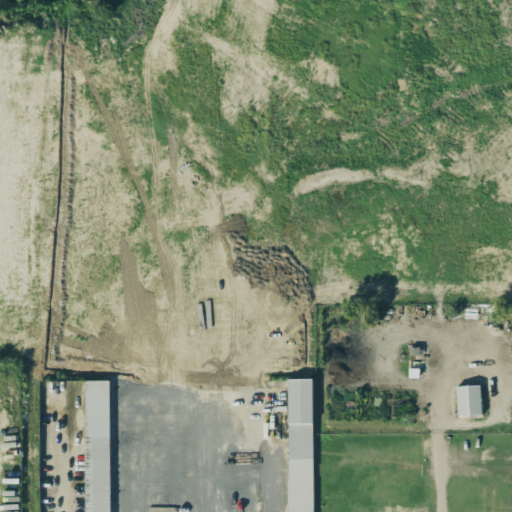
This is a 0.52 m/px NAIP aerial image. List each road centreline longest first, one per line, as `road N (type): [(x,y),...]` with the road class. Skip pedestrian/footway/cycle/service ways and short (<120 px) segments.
road 1 (track): [(252,189),(187,75),(175,15),(181,0)]
road 2 (track): [(252,189),(254,394)]
